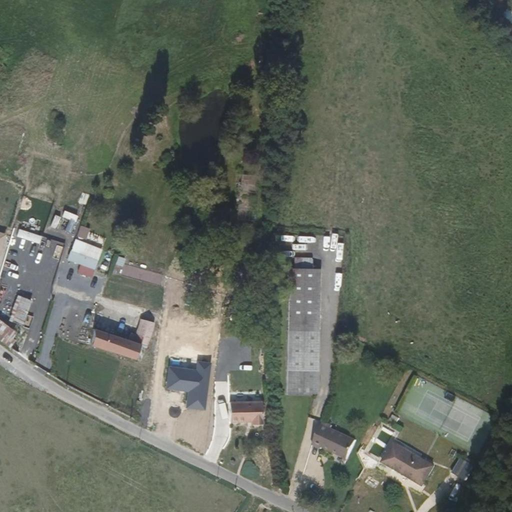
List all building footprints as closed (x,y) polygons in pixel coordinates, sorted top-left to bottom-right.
[(511,0),(479,0),(507,22),(511,15),(511,0)] [(63,210),(61,216),(54,214),(51,224),(71,230),(76,214),(63,210)] [(85,247),(76,243),(68,262),(94,273),(97,266),(81,259),(85,247)] [(163,293),(166,280),(118,268),(115,281),(163,293)] [(115,281),(112,281),(107,298),(159,314),(163,293),(115,281)] [(302,297),(302,287),(284,288),(284,298),(302,297)] [(302,297),(284,298),(280,298),(285,423),(312,422),(307,297),(302,297)] [(44,302),(36,299),(27,327),(44,333),(91,348),(92,350),(139,362),(143,346),(149,348),(151,341),(140,338),(134,336),(133,342),(40,312),(44,302)] [(0,334),(16,345),(25,330),(0,312),(0,334)] [(151,341),(156,325),(145,321),(140,338),(151,341)] [(228,399),(229,421),(263,420),(262,398),(228,399)] [(329,429),(329,427),(320,424),(315,440),(313,448),(322,451),(323,449),(349,457),(355,437),(329,429)] [(249,457),(261,456),(260,433),(228,434),(229,454),(249,453),(249,457)] [(426,481),(436,460),(390,440),(381,461),(426,481)] [(475,494),(481,480),(464,473),(459,486),(475,494)]
